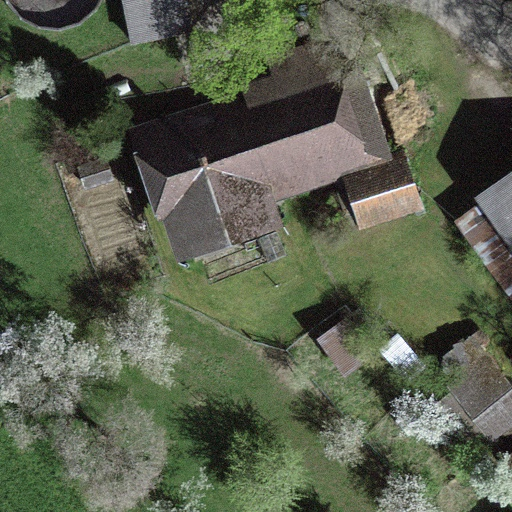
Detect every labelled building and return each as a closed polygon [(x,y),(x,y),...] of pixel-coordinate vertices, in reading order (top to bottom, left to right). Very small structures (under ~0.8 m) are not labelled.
[(173,0),(113,0),(120,39),(178,30),(173,0)] [(355,59),(122,140),(162,255),(271,217),(263,193),(345,164),(387,150),(355,59)] [(387,150),(345,164),(359,207),(401,193),(387,150)] [(511,173),(449,217),(511,290),(511,173)] [(511,402),(477,357),(444,383),(487,437),(511,417),(511,402)] [(511,446),(503,454),(511,466),(511,446)]
